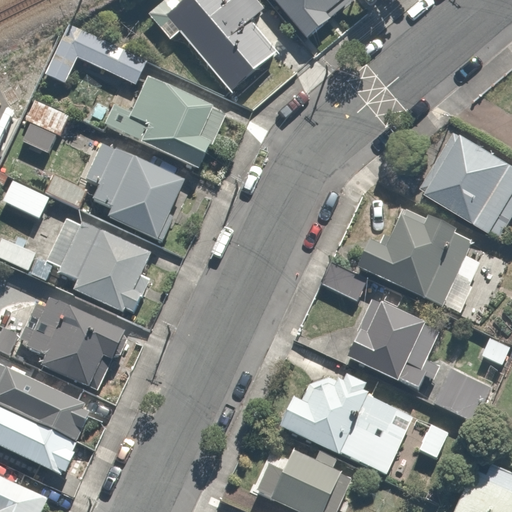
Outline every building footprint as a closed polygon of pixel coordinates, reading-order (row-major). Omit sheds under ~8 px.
[(172,0),(158,14),(147,23),(164,41),(174,32),(224,86),(257,56),(244,42),(261,26),(250,15),(258,8),(250,0),(172,0)] [(266,0),(293,42),(334,15),(328,5),(335,0),(266,0)] [(37,74),(63,87),(74,63),(128,89),(136,72),(142,60),(63,21),(37,74)] [(221,114),(136,72),(128,89),(118,109),(111,105),(101,125),(193,170),(221,114)] [(66,119),(27,98),(16,118),(56,139),(66,119)] [(511,191),(511,166),(450,132),(417,191),(489,232),(511,191)] [(97,140),(79,177),(92,183),(87,192),(84,199),(98,206),(94,214),(150,241),(158,245),(171,218),(163,214),(180,180),(97,140)] [(0,205),(33,221),(46,196),(40,193),(7,177),(0,192),(0,205)] [(357,239),(345,267),(433,304),(462,237),(421,220),(419,226),(395,216),(381,249),(357,239)] [(152,254),(74,218),(49,271),(68,279),(64,289),(115,312),(117,309),(147,323),(157,301),(143,294),(150,278),(142,275),(152,254)] [(48,265),(0,239),(0,259),(39,281),(48,265)] [(324,261),(312,284),(352,305),(363,281),(324,261)] [(112,326),(48,295),(43,292),(13,354),(83,388),(112,326)] [(365,295),(338,358),(412,390),(440,327),(365,295)] [(487,336),(476,355),(499,369),(510,350),(487,336)] [(425,405),(463,425),(471,408),(481,413),(492,389),(445,365),(425,405)] [(391,422),(400,403),(319,366),(307,393),(284,382),(266,421),(382,474),(403,428),(391,422)] [(80,405),(0,367),(0,450),(58,478),(74,445),(64,440),(80,405)] [(446,430),(422,420),(409,451),(433,461),(446,430)] [(281,464),(262,455),(245,490),(289,511),(334,511),(351,478),(289,447),(281,464)] [(462,468),(444,511),(511,511),(511,475),(484,464),(479,475),(462,468)] [(34,511),(42,498),(0,478),(0,511),(34,511)]
